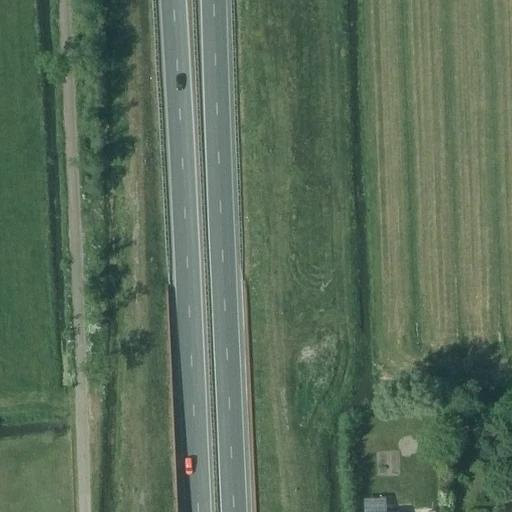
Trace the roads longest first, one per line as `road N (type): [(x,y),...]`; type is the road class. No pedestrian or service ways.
road 1 (trunk): [(171,0),(196,511)]
road 2 (unclassified): [(83,511),(59,0)]
road 3 (trunk): [(234,511),(215,0)]
